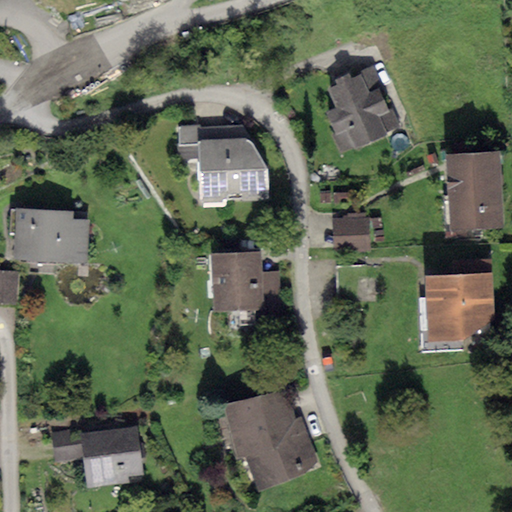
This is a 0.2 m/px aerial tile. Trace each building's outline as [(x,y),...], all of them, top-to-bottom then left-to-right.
[(96,6),(67,16),(74,37),(103,27),(96,6)] [(336,86),(329,89),(337,108),(327,113),(337,134),(347,130),(356,149),(387,135),(379,117),(391,112),(380,88),(369,92),(361,75),(351,79),(349,74),(334,80),(336,86)] [(198,141),(248,139),(242,125),(200,127),(200,125),(177,126),(178,142),(198,141)] [(248,139),(198,141),(201,199),(267,196),(266,167),(248,139)] [(500,151),(446,154),(449,231),(503,228),(500,151)] [(72,212),(16,209),(14,261),(87,264),(89,220),(72,219),(72,212)] [(369,218),(332,219),(333,253),(370,252),(369,218)] [(260,251),(210,254),(213,313),(263,310),(261,272),(260,251)] [(365,267),(335,267),(336,314),(366,314),(365,267)] [(17,272),(0,270),(0,304),(15,306),(17,272)] [(280,271),(261,272),(263,310),(282,310),(280,271)] [(492,272),(425,276),(428,341),(464,339),(495,319),(492,272)] [(282,391),(224,406),(237,457),(245,455),(258,491),(303,475),(318,462),(302,416),(295,418),(282,391)] [(138,427),(81,433),(83,460),(86,487),(129,483),(128,476),(142,475),(138,427)] [(55,463),(83,460),(81,433),(80,430),(52,433),(55,463)]
